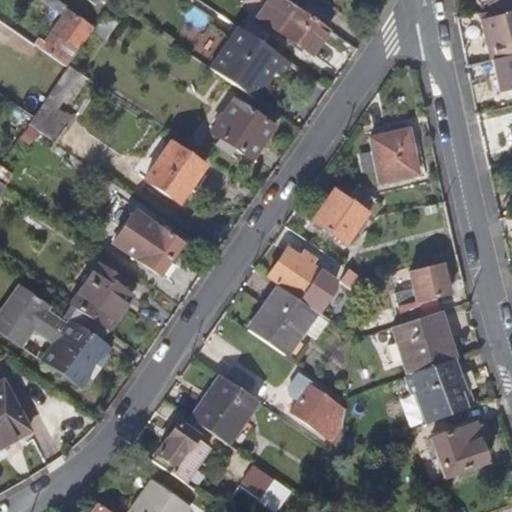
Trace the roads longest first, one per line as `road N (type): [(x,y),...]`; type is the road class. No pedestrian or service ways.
road 1 (residential): [(429,23),(367,63),(90,458),(15,511)]
road 2 (residential): [(429,23),(511,375)]
